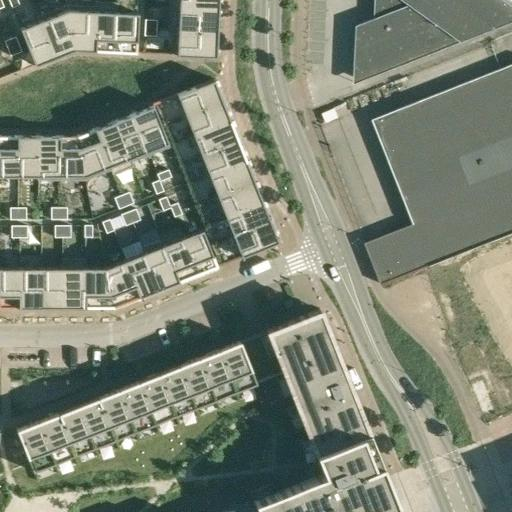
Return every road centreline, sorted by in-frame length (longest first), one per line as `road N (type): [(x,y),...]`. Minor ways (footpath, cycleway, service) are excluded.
road 1 (residential): [(0,337),(117,333),(333,247)]
road 2 (tertiary): [(333,247),(266,64),(267,0)]
road 3 (tertiary): [(394,381),(333,247)]
road 4 (tertiary): [(471,503),(442,433),(394,381)]
road 5 (tertiary): [(394,381),(446,510)]
